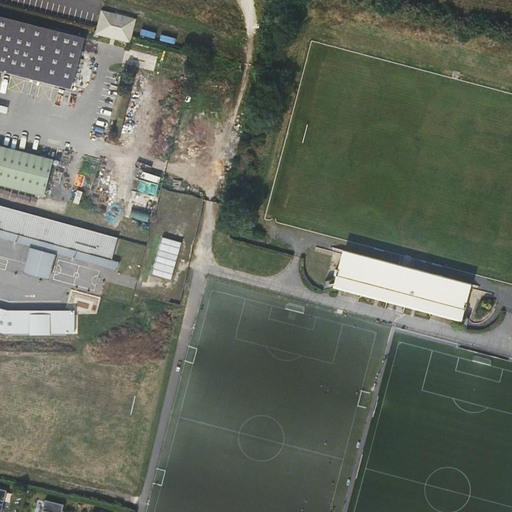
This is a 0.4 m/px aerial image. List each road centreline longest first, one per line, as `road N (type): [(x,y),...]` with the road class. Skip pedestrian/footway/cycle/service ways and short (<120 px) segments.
road 1 (track): [(200,263),(511,348)]
road 2 (track): [(139,511),(200,263)]
road 3 (track): [(200,263),(248,54)]
